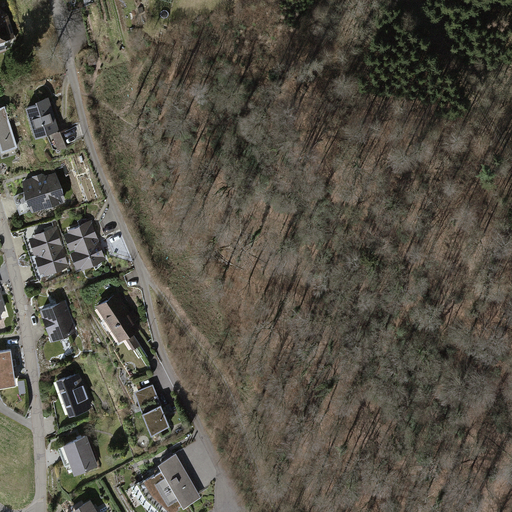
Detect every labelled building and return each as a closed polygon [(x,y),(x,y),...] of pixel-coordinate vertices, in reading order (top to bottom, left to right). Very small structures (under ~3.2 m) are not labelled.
[(0,9),(0,50),(11,47),(16,37),(15,35),(12,35),(6,15),(0,9)] [(36,101),(25,104),(35,135),(59,128),(48,93),(35,97),(36,101)] [(4,106),(0,107),(0,143),(2,150),(17,146),(4,106)] [(67,128),(58,132),(64,146),(73,142),(67,128)] [(63,199),(55,174),(36,180),(35,178),(24,182),(27,191),(15,195),(20,213),(63,199)] [(76,247),(97,240),(90,222),(69,229),(76,247)] [(40,254),(61,247),(55,228),(34,235),(40,254)] [(97,240),(76,247),(82,266),(104,258),(97,240)] [(61,247),(40,254),(46,272),(67,265),(61,247)] [(116,293),(98,306),(120,339),(138,327),(116,293)] [(65,298),(40,307),(51,338),(76,329),(65,298)] [(128,351),(135,348),(130,338),(123,342),(128,351)] [(0,385),(16,384),(11,349),(0,350),(0,385)] [(66,377),(58,380),(70,413),(78,411),(78,410),(90,405),(78,373),(66,377)] [(170,424),(153,384),(134,391),(152,434),(170,424)] [(96,464),(85,436),(65,444),(76,471),(96,464)] [(144,479),(133,486),(142,500),(148,496),(157,511),(167,511),(198,494),(172,452),(160,459),(163,463),(142,475),(144,479)] [(70,511),(96,511),(90,501),(84,504),(82,501),(71,507),(73,510),(70,511)]
